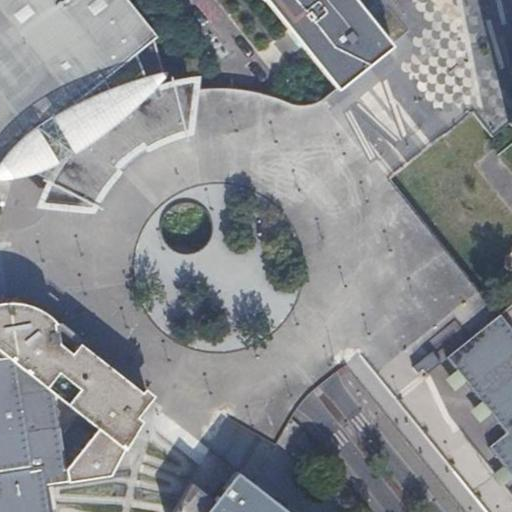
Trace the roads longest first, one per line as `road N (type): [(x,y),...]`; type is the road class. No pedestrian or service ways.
road 1 (tertiary): [(511,10),(283,193)]
road 2 (tertiary): [(309,215),(511,50)]
road 3 (residential): [(175,193),(26,0)]
road 4 (tertiary): [(439,511),(312,340)]
road 5 (tertiary): [(127,290),(134,319),(171,364),(227,382),(283,367)]
road 6 (tertiary): [(283,367),(397,511)]
road 7 (tertiary): [(312,340),(332,277),(309,215)]
road 8 (tertiary): [(127,290),(0,309)]
